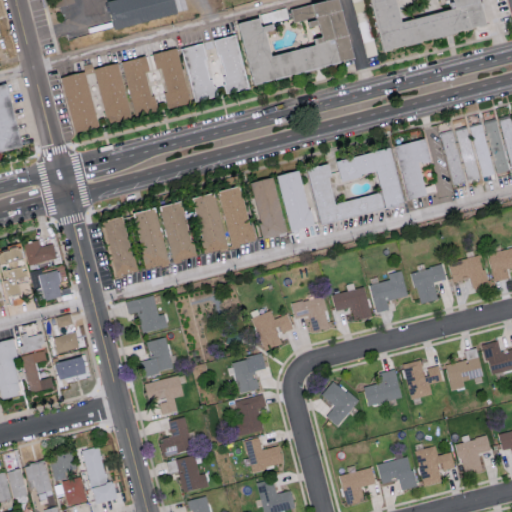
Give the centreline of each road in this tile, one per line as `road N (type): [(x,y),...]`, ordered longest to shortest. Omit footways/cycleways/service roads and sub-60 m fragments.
road 1 (primary): [(67,195),(511,81)]
road 2 (primary): [(511,55),(118,155)]
road 3 (residential): [(146,511),(67,195)]
road 4 (residential): [(315,365),(511,311)]
road 5 (residential): [(59,169),(15,0)]
road 6 (residential): [(324,511),(292,390),(298,373),(315,365)]
road 7 (residential): [(119,407),(0,437)]
